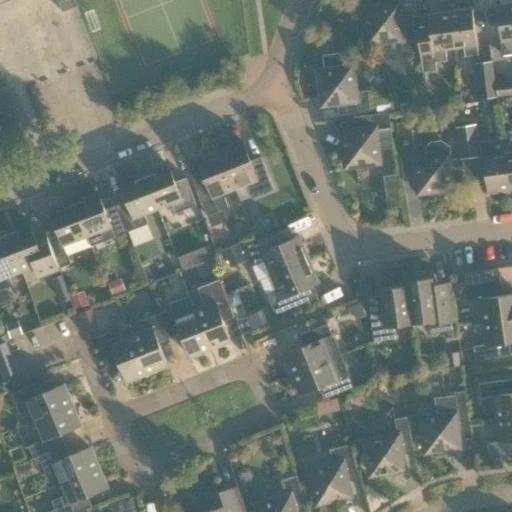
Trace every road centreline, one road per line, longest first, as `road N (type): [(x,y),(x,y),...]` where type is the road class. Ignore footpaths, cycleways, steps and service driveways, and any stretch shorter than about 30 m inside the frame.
road 1 (residential): [(145,469),(270,414),(249,361),(111,417)]
road 2 (residential): [(276,85),(352,244),(511,227)]
road 3 (residential): [(0,193),(276,85)]
road 4 (residential): [(111,417),(81,343),(20,368)]
